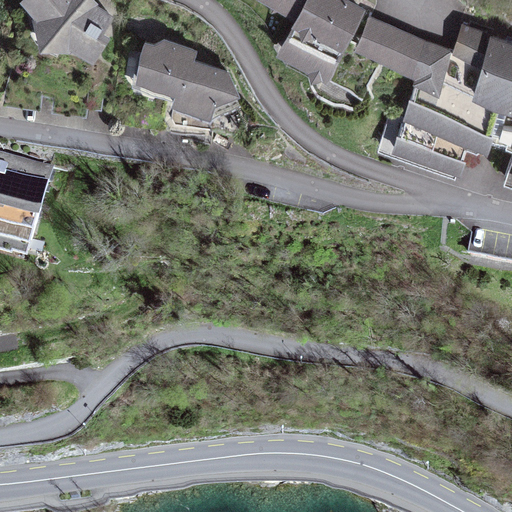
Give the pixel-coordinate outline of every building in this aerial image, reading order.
[(28,0),(39,13),(36,16),(39,26),(43,33),(52,40),(60,44),(70,45),(72,42),(92,54),(104,35),(97,30),(108,13),(92,3),(94,0),(28,0)] [(271,0),(273,5),(282,3),(298,12),(304,0),(271,0)] [(304,0),(298,12),(295,16),(298,18),(289,33),(295,36),(286,53),(311,67),(313,76),(321,73),(326,76),(327,75),(362,94),(382,61),(338,35),(345,23),(351,26),(360,9),(344,0),(304,0)] [(425,42),(370,18),(358,45),(413,69),(425,42)] [(511,41),(463,26),(455,51),(450,49),(449,50),(425,42),(413,69),(418,71),(395,143),(458,164),(470,130),(486,135),(501,92),(511,95),(511,41)] [(138,77),(178,91),(190,58),(193,50),(164,39),(154,44),(146,41),(142,51),(138,77)] [(227,71),(190,58),(178,91),(174,101),(210,113),(213,103),(237,92),(227,71)] [(8,169),(0,166),(0,247),(8,250),(10,245),(29,250),(51,172),(11,160),(8,169)]
